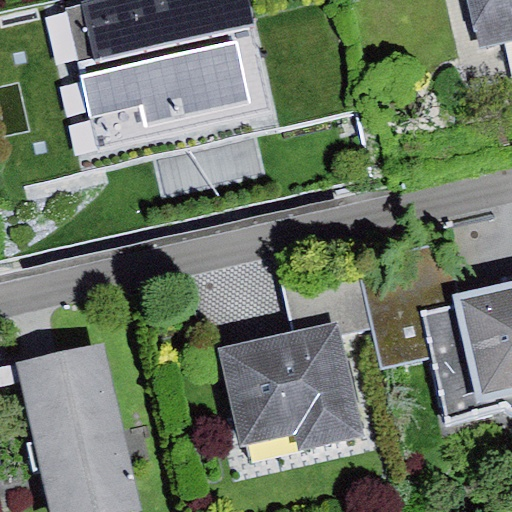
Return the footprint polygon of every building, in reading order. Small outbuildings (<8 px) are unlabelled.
[(251,0),(88,0),(68,4),(100,152),(277,113),(251,0)] [(511,0),(467,0),(480,54),(511,46),(511,0)] [(100,152),(68,4),(0,19),(0,30),(33,181),(103,165),(100,152)] [(447,240),(358,260),(373,329),(382,372),(432,362),(422,315),(455,308),(454,301),(460,300),(447,240)] [(282,275),(295,332),(343,321),(346,335),(373,329),(358,260),(282,275)] [(455,308),(422,315),(432,362),(446,428),(503,416),(511,420),(511,288),(460,300),(454,301),(455,308)] [(295,332),(219,348),(241,449),(290,438),(291,444),(297,442),(300,456),(369,441),(346,335),(343,321),(295,332)] [(140,511),(105,349),(19,368),(21,382),(50,511),(140,511)] [(0,371),(0,385),(21,382),(19,368),(0,371)]
